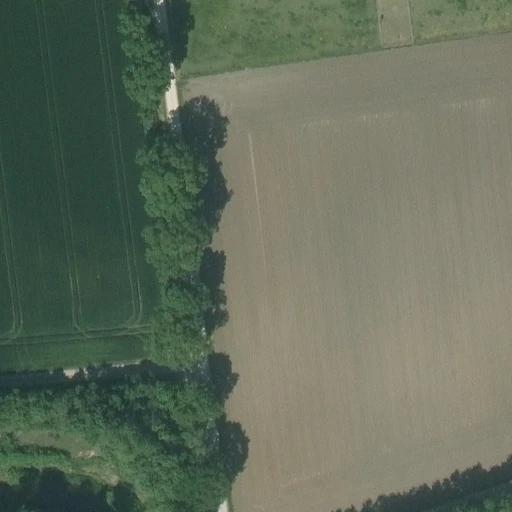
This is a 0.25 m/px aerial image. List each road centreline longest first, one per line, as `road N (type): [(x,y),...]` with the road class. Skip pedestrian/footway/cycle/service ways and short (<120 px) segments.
road 1 (residential): [(200,357),(158,0)]
road 2 (unclassified): [(200,357),(0,375)]
road 3 (residential): [(220,511),(200,357)]
